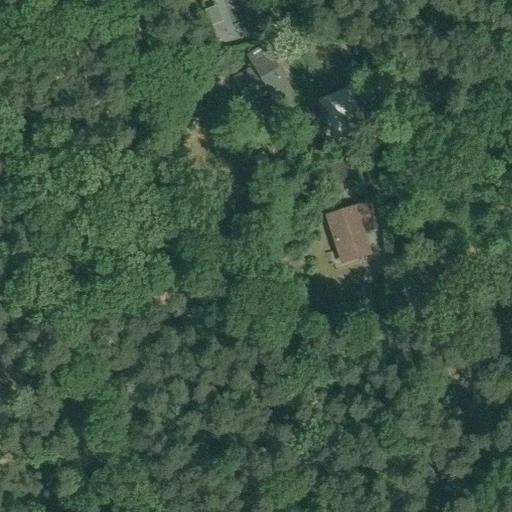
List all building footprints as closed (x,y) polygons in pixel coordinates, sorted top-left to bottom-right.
[(215,1),(215,12),(234,11),(233,0),(215,1)] [(250,102),(270,90),(277,102),(292,93),(284,80),(290,75),(282,61),(275,65),(265,49),(251,57),(258,69),(238,81),(250,102)] [(328,115),(338,139),(363,128),(353,104),(328,115)] [(263,173),(292,156),(283,142),(254,159),(263,173)] [(327,186),(351,178),(345,162),(322,170),(327,186)] [(340,199),(359,193),(356,183),(337,188),(340,199)] [(328,218),(341,256),(368,247),(355,209),(328,218)]
